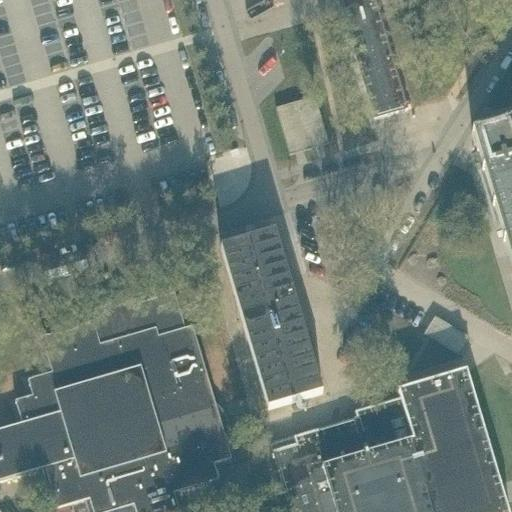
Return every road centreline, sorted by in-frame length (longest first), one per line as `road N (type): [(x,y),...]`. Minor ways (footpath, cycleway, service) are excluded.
road 1 (unclassified): [(264,196),(237,215),(0,285)]
road 2 (unclassified): [(215,0),(268,178),(264,196)]
road 3 (unclassified): [(264,196),(280,203),(424,160),(435,166)]
road 4 (unclassified): [(350,306),(435,166)]
road 5 (unclassified): [(435,166),(511,40)]
